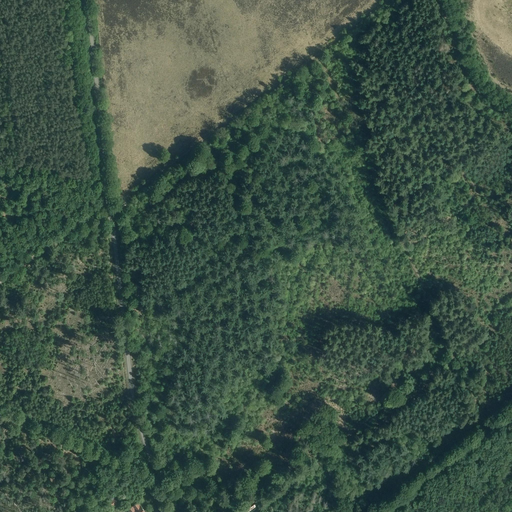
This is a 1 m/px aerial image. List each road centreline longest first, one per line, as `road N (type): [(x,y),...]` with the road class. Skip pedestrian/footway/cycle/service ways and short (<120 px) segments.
road 1 (tertiary): [(177,511),(135,410),(87,0)]
road 2 (track): [(135,190),(387,0)]
road 3 (track): [(379,511),(511,408)]
